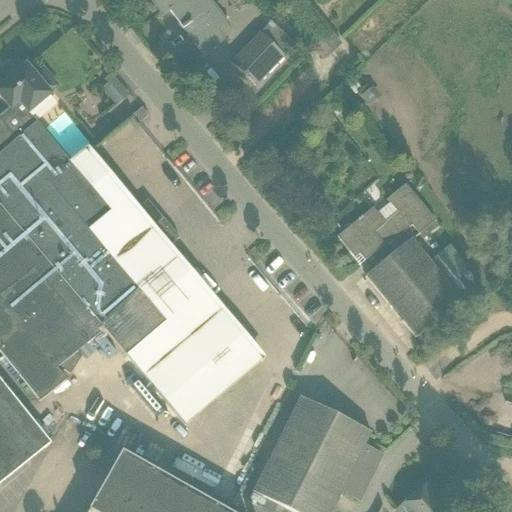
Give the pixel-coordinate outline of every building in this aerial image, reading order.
[(149,0),(162,16),(168,12),(182,30),(184,29),(204,55),(222,42),(214,31),(225,23),(208,0),(149,0)] [(298,49),(303,44),(322,63),(341,46),(302,0),(293,0),(272,20),(298,49)] [(235,61),(258,85),(287,54),(263,30),(235,61)] [(0,99),(10,111),(0,119),(0,121),(16,141),(36,124),(27,114),(49,95),(25,66),(0,87),(0,99)] [(370,88),(360,97),(368,107),(378,98),(370,88)] [(133,115),(140,123),(148,115),(141,108),(133,115)] [(0,208),(103,332),(125,357),(183,425),(259,360),(202,293),(166,323),(139,291),(175,260),(166,250),(178,239),(146,201),(134,212),(125,201),(99,223),(87,209),(99,199),(71,166),(36,124),(16,141),(0,121),(0,208)] [(336,238),(354,259),(358,256),(364,262),(382,247),(384,249),(411,227),(418,235),(435,222),(405,186),(386,201),(388,204),(376,214),(372,209),(336,238)] [(91,342),(103,332),(0,208),(0,355),(26,388),(39,403),(65,382),(59,374),(63,371),(69,376),(81,358),(77,353),(91,342)] [(364,277),(415,339),(461,302),(411,240),(364,277)] [(447,246),(435,256),(445,269),(457,259),(447,246)] [(0,484),(49,445),(0,383),(0,484)] [(299,398),(251,494),(265,501),(283,510),(287,511),(331,511),(340,494),(341,493),(356,462),(374,471),(381,457),(363,448),(370,434),(299,398)] [(223,511),(120,454),(87,511),(223,511)] [(454,511),(447,504),(450,501),(442,492),(437,496),(427,485),(412,498),(395,511),(454,511)]
